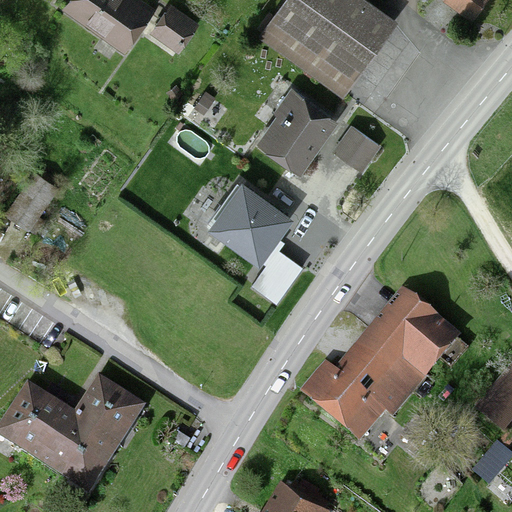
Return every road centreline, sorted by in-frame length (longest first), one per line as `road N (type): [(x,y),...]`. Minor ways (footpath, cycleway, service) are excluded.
road 1 (tertiary): [(244,429),(335,289),(511,66)]
road 2 (residential): [(0,272),(244,429)]
road 3 (track): [(441,150),(511,259)]
